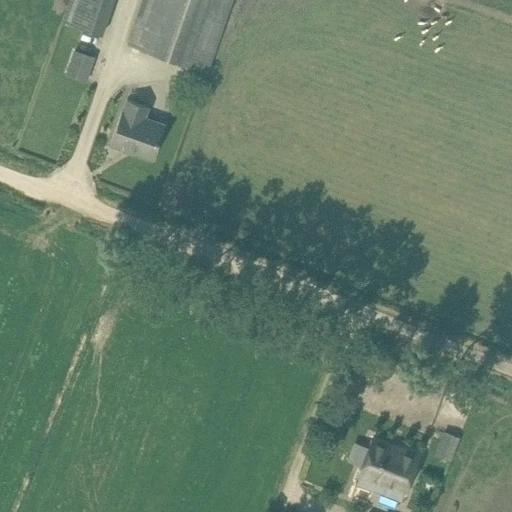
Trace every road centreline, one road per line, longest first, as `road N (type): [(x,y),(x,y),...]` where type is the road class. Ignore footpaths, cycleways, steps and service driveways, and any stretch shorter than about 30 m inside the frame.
road 1 (track): [(0,174),(383,321)]
road 2 (unclassified): [(511,370),(383,321)]
